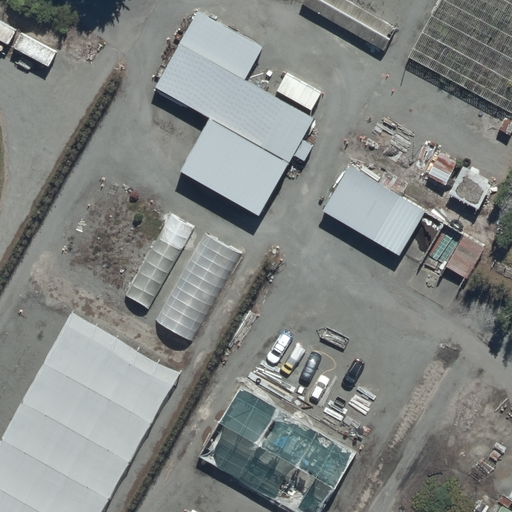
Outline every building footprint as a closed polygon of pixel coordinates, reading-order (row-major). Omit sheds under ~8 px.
[(396,25),(351,0),(299,0),(300,0),(383,47),(396,25)] [(321,87),(285,67),(273,89),(246,74),(263,43),(196,4),(152,81),(208,113),(180,164),(257,208),(291,150),(305,158),(314,142),(301,135),(314,112),(309,109),(321,87)] [(15,25),(0,17),(0,36),(7,40),(15,25)] [(55,48),(19,28),(11,43),(48,63),(55,48)] [(346,166),(323,204),(398,250),(421,212),(346,166)] [(196,228),(171,213),(122,294),(147,309),(196,228)] [(156,319),(194,340),(241,252),(203,231),(156,319)] [(0,511),(97,511),(179,367),(72,308),(0,436),(0,511)] [(317,511),(354,448),(239,381),(197,452),(299,511),(317,511)] [(381,390),(366,382),(347,418),(362,425),(381,390)] [(511,511),(511,506),(502,501),(494,511),(511,511)]
